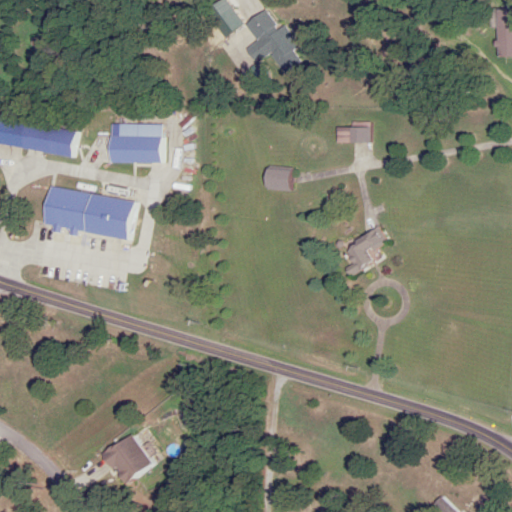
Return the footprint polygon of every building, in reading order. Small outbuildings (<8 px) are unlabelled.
[(502,58),(511,57),(511,10),(502,10),(502,58)] [(252,25),(262,42),(252,48),(261,63),(276,54),(288,75),(307,64),(300,52),(306,48),(294,26),(286,30),(275,11),(252,25)] [(0,145),(81,157),(85,131),(0,118),(0,145)] [(170,125),(117,125),(117,163),(170,164),(170,125)] [(343,144),(377,144),(377,129),(343,129),(343,144)] [(301,171),(276,171),(276,189),(301,189),(301,171)] [(146,201),(58,190),(53,228),(141,239),(146,201)] [(356,246),(365,272),(383,266),(378,252),(390,248),(385,235),(356,246)] [(110,455),(122,470),(128,465),(140,482),(162,465),(138,434),(110,455)] [(462,511),(449,494),(437,503),(443,511),(462,511)]
